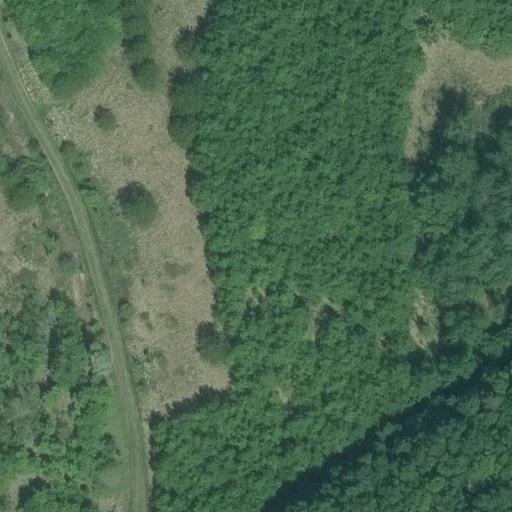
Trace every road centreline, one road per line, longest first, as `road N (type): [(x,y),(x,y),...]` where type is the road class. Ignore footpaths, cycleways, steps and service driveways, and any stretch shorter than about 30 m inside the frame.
road 1 (track): [(140,511),(133,425),(101,278),(75,203),(0,50)]
road 2 (track): [(288,511),(511,367)]
